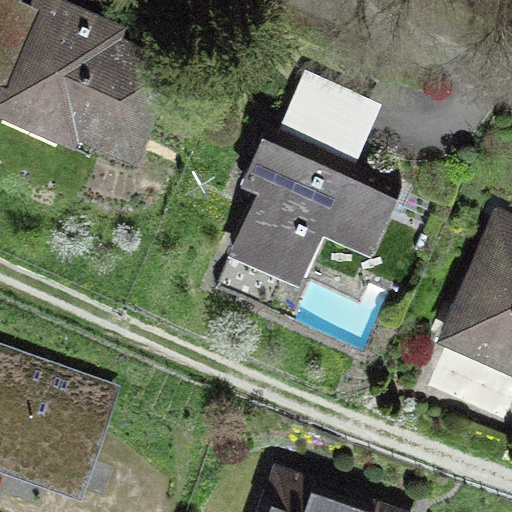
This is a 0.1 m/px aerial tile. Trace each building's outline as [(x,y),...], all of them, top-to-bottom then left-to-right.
[(123,25),(62,0),(0,0),(0,79),(11,84),(0,109),(0,111),(137,169),(182,63),(118,36),(123,25)] [(314,230),(363,251),(390,189),(346,170),(375,101),(301,70),(272,139),(250,130),(228,182),(245,189),(217,254),(291,285),(314,230)] [(511,211),(490,201),(428,336),(511,374),(511,211)] [(108,385),(0,343),(0,466),(67,492),(108,385)] [(417,511),(271,457),(250,511),(417,511)]
